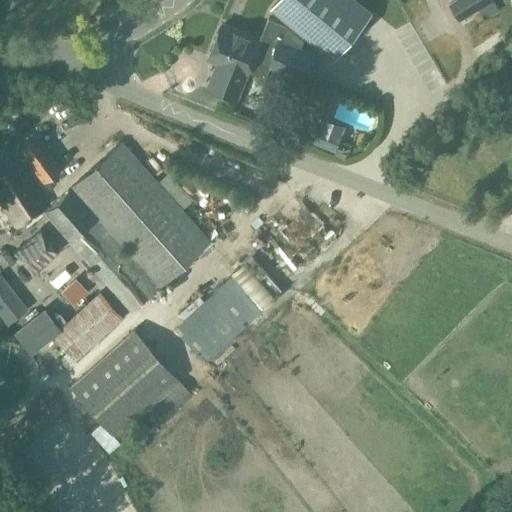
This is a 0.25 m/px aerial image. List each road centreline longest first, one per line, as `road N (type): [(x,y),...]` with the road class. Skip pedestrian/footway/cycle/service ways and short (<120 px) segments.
road 1 (unclassified): [(511,243),(84,72)]
road 2 (tertiary): [(84,72),(180,0)]
